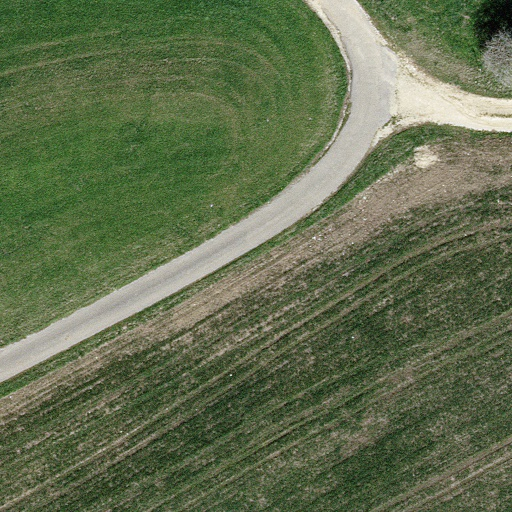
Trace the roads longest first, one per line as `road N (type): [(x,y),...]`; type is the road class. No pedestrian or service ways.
road 1 (track): [(341,0),(371,45),(374,99),(352,157),(280,221),(0,371)]
road 2 (track): [(511,123),(425,116),(374,99)]
